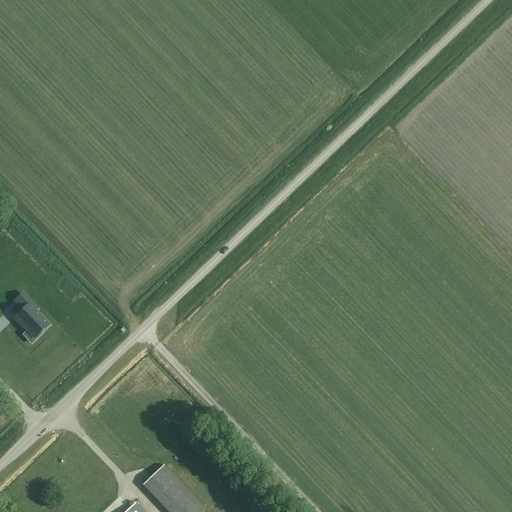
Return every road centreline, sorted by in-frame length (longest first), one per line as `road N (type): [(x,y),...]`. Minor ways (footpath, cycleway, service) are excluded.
road 1 (unclassified): [(0,466),(487,0)]
road 2 (unknown): [(140,331),(313,511)]
road 3 (unknown): [(0,370),(157,511)]
